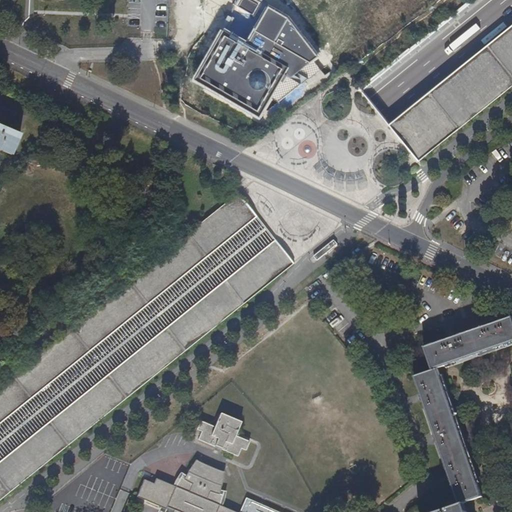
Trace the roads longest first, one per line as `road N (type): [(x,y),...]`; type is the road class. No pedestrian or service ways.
road 1 (motorway): [(511,4),(0,417)]
road 2 (motorway): [(0,465),(511,54)]
road 3 (residential): [(0,46),(412,243)]
road 4 (residential): [(412,243),(442,178),(511,119)]
